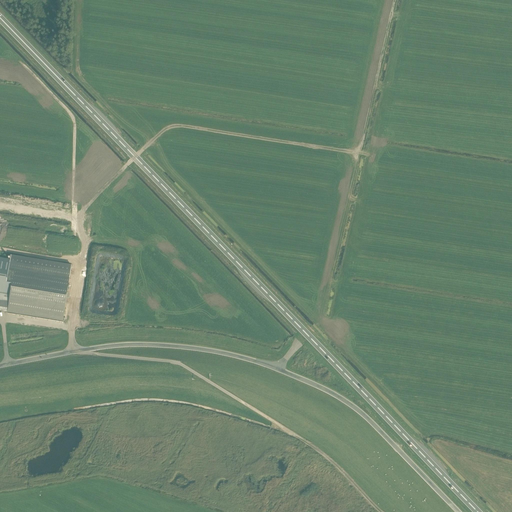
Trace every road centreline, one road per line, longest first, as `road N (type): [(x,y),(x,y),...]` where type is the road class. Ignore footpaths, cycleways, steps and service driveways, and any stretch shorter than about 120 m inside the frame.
road 1 (trunk): [(478,511),(0,17)]
road 2 (unclassified): [(458,511),(356,408),(278,369),(179,346),(73,351)]
road 3 (track): [(85,239),(78,216),(168,127),(359,153)]
road 4 (track): [(74,409),(153,399),(288,432),(330,459),(381,511)]
road 5 (track): [(319,321),(394,0)]
